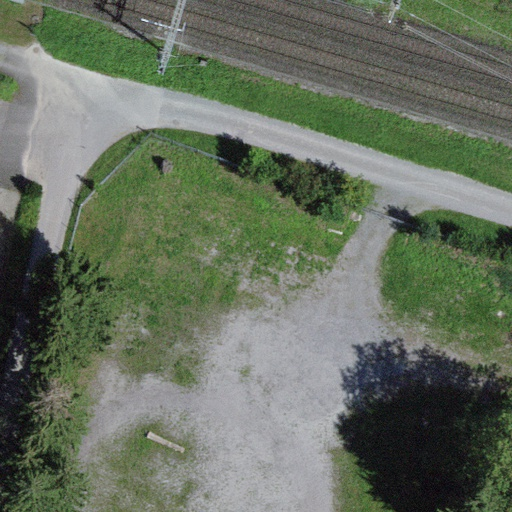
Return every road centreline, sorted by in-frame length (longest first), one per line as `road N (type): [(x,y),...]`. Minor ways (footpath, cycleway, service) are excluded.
road 1 (residential): [(0,412),(91,84),(167,103)]
road 2 (track): [(167,103),(511,214)]
